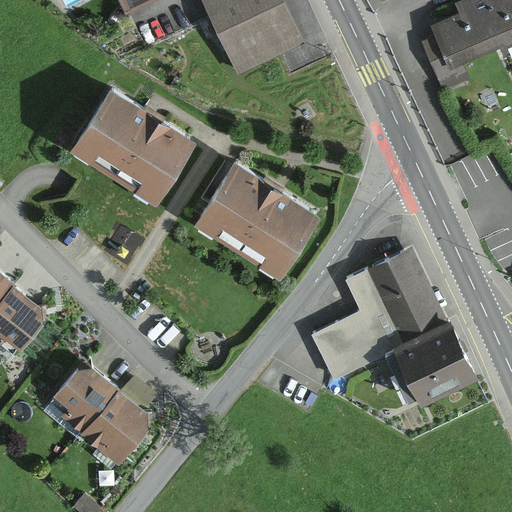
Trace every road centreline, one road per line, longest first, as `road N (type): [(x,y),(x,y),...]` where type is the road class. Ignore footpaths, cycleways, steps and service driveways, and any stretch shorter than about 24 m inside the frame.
road 1 (unclassified): [(210,412),(373,199),(418,165)]
road 2 (unclassified): [(210,412),(0,206)]
road 3 (tertiary): [(511,374),(418,165)]
road 4 (unknown): [(105,310),(214,147)]
road 5 (tertiary): [(418,165),(339,0)]
road 6 (unclassified): [(127,511),(210,412)]
